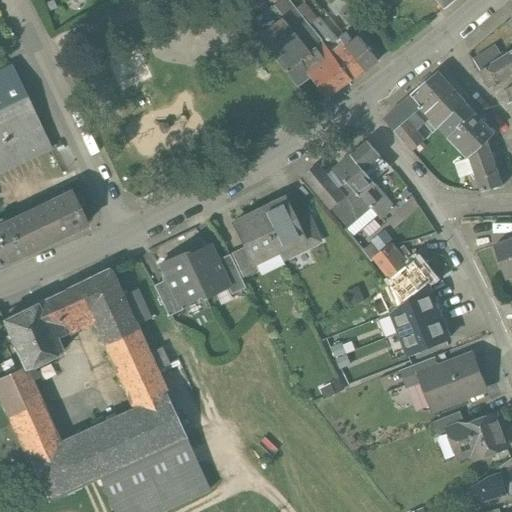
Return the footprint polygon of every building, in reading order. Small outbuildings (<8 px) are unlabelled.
[(288,0),(271,0),(273,1),(276,7),(252,24),(287,72),(302,62),(310,75),(309,76),(326,99),(353,80),(333,55),(334,54),(288,0)] [(352,45),(344,35),(336,42),(300,0),(288,0),(334,54),(333,55),(353,80),(365,71),(347,49),(352,45)] [(362,17),(347,0),(332,0),(334,2),(330,5),(338,14),(342,11),(354,24),(362,17)] [(347,49),(365,71),(378,62),(359,40),(352,45),(347,49)] [(479,73),(501,60),(495,49),(473,63),(479,73)] [(511,52),(501,60),(479,73),(489,89),(511,75),(511,52)] [(312,109),(326,99),(309,76),(310,75),(302,62),(287,72),(312,109)] [(11,67),(0,71),(0,109),(26,97),(11,67)] [(438,73),(383,120),(395,134),(409,122),(422,110),(427,115),(453,91),(438,73)] [(453,91),(427,115),(439,129),(464,103),(453,91)] [(26,97),(0,109),(0,147),(40,128),(26,97)] [(464,103),(439,129),(450,141),(475,115),(464,103)] [(475,115),(450,141),(459,150),(484,125),(475,115)] [(409,122),(395,134),(413,153),(425,142),(409,122)] [(484,125),(459,150),(470,160),(486,144),(493,136),(484,125)] [(40,128),(0,147),(11,169),(51,150),(40,128)] [(390,168),(367,143),(351,156),(372,183),(373,183),(390,168)] [(501,187),(486,144),(470,160),(482,194),(501,187)] [(0,147),(0,173),(11,169),(0,147)] [(372,183),(351,156),(333,170),(345,185),(348,182),(360,197),(361,197),(371,209),(381,221),(394,209),(373,183),(372,183)] [(345,185),(333,170),(326,177),(317,166),(304,177),(348,230),(371,209),(361,197),(360,197),(348,182),(345,185)] [(304,187),(299,191),(305,199),(311,195),(304,187)] [(71,193),(31,212),(47,244),(87,225),(71,193)] [(294,224),(283,201),(258,213),(278,252),(282,261),(306,250),(305,248),(304,248),(301,241),(302,241),(294,224)] [(31,212),(0,226),(0,246),(8,263),(47,244),(31,212)] [(258,213),(233,225),(244,248),(252,265),(253,264),(278,252),(258,213)] [(301,241),(304,248),(305,248),(317,242),(305,219),(294,224),(302,241),(301,241)] [(161,260),(195,247),(190,235),(156,248),(161,260)] [(511,241),(496,247),(506,280),(511,278),(511,241)] [(361,250),(371,262),(375,259),(385,251),(377,242),(361,250)] [(408,265),(393,246),(390,247),(385,251),(375,259),(392,280),(397,276),(396,275),(408,265)] [(186,258),(203,295),(204,299),(227,288),(228,287),(217,263),(209,247),(186,258)] [(230,255),(241,278),(256,271),(253,264),(252,265),(244,248),(230,255)] [(203,295),(186,258),(184,255),(160,266),(167,282),(179,306),(180,306),(203,295)] [(217,263),(228,287),(227,288),(231,297),(245,289),(230,257),(217,263)] [(452,259),(439,270),(445,283),(462,275),(452,259)] [(424,287),(408,265),(396,275),(397,276),(392,280),(409,300),(414,296),(414,295),(424,287)] [(108,272),(50,301),(63,328),(90,314),(115,366),(146,351),(108,272)] [(180,306),(179,306),(167,282),(154,288),(169,318),(183,311),(180,306)] [(415,325),(440,315),(428,285),(427,287),(426,286),(424,287),(414,295),(414,296),(409,300),(391,315),(400,335),(416,328),(415,325)] [(37,307),(3,322),(0,315),(0,323),(4,333),(6,332),(25,367),(27,370),(62,355),(55,341),(63,337),(63,328),(50,301),(43,304),(39,298),(34,300),(37,307)] [(416,328),(400,335),(408,356),(450,340),(440,315),(415,325),(416,328)] [(146,351),(115,366),(137,411),(61,445),(30,459),(49,501),(100,477),(187,436),(146,351)] [(433,359),(401,372),(408,390),(423,385),(421,379),(438,372),(433,359)] [(438,372),(421,379),(423,385),(434,412),(486,392),(473,359),(438,372)] [(27,370),(25,367),(0,379),(0,392),(30,459),(61,445),(27,370)] [(496,416),(470,427),(465,425),(448,431),(459,459),(472,454),(475,461),(508,448),(496,416)] [(187,436),(100,477),(116,511),(166,511),(212,490),(187,436)] [(511,465),(499,470),(501,476),(483,481),(471,493),(475,505),(511,493),(511,465)]
